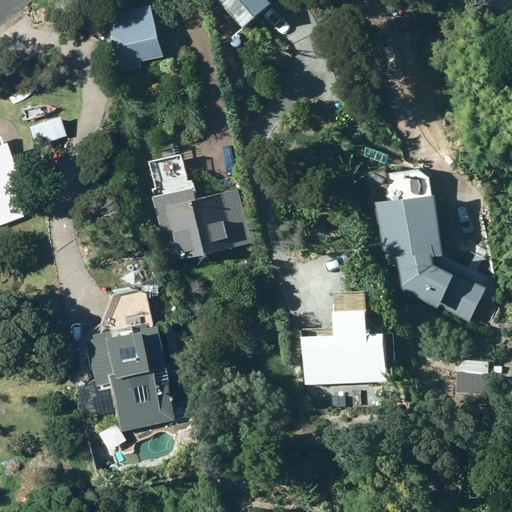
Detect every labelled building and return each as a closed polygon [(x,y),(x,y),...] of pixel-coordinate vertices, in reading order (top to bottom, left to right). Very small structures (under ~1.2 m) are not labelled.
[(218,0),(244,31),(274,5),(269,0),(218,0)] [(164,58),(154,6),(109,15),(120,73),(143,68),(142,62),(164,58)] [(0,225),(22,217),(7,178),(13,176),(2,146),(0,146),(0,225)] [(169,264),(253,245),(241,192),(199,201),(196,190),(156,199),(169,264)] [(440,197),(377,205),(385,267),(401,265),(404,293),(439,311),(440,309),(470,324),(487,291),(440,266),(439,257),(448,256),(440,197)] [(307,386),(389,384),(387,336),(371,336),(370,326),(336,327),(337,337),(306,338),(307,386)] [(174,422),(153,329),(145,331),(144,327),(129,331),(130,336),(109,341),(108,336),(90,339),(91,343),(84,345),(94,388),(107,386),(119,435),(174,422)] [(491,376),(457,375),(457,394),(491,395),(491,376)]
